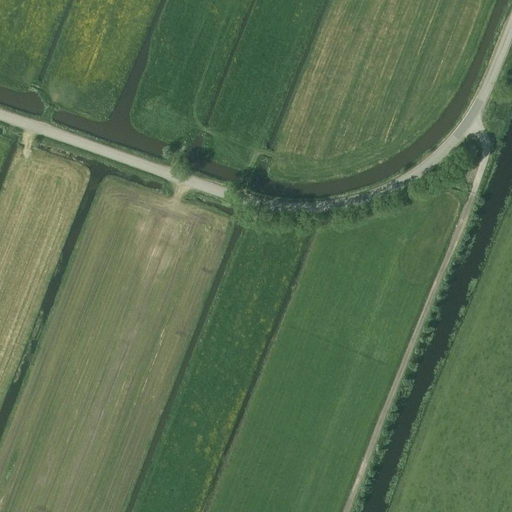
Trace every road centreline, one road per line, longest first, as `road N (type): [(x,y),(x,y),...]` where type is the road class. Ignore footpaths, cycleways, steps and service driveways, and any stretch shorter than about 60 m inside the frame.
road 1 (unclassified): [(0,116),(256,205),(344,206),(392,190),(452,144),(474,118),(511,23)]
road 2 (track): [(346,511),(483,170),(487,145),(474,118)]
road 3 (track): [(139,511),(256,205)]
